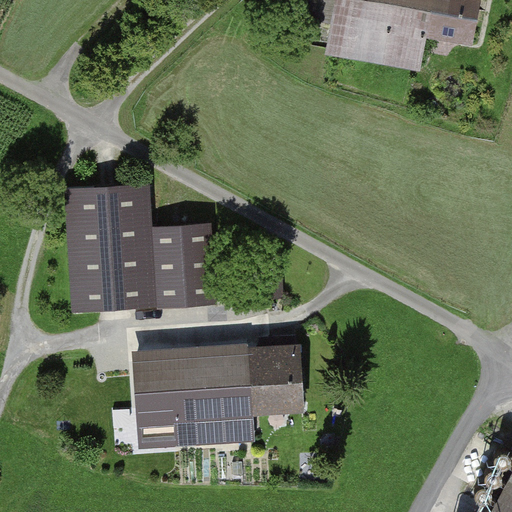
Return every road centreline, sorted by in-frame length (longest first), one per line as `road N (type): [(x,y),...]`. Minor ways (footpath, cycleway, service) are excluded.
road 1 (residential): [(0,76),(509,355)]
road 2 (residential): [(422,511),(509,355)]
road 3 (track): [(126,0),(73,54),(48,103)]
